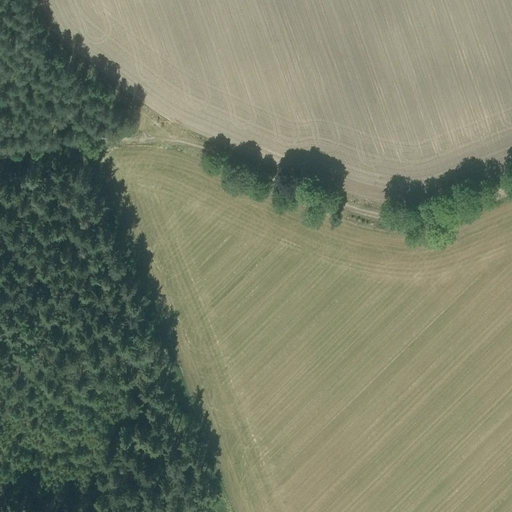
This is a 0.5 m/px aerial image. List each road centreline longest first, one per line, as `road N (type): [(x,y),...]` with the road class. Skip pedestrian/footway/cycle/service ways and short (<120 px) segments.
road 1 (track): [(511,191),(439,213),(377,214),(155,133),(0,157)]
road 2 (track): [(22,0),(55,51),(155,133)]
